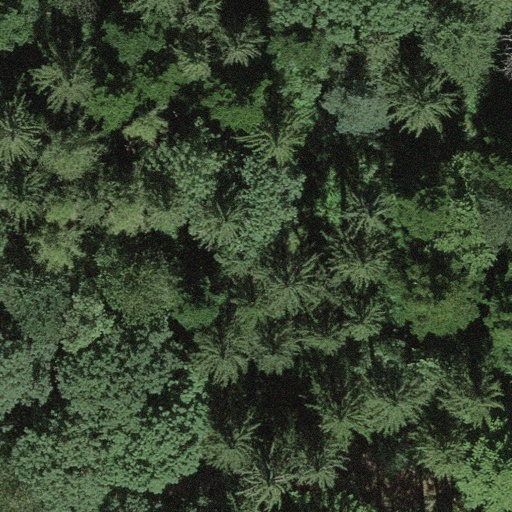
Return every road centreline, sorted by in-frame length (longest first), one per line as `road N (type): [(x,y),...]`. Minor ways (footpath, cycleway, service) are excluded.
road 1 (track): [(0,176),(388,190),(511,174)]
road 2 (track): [(511,489),(402,479),(150,511)]
